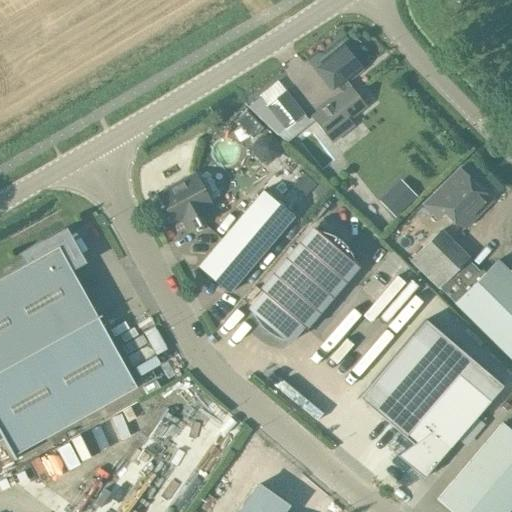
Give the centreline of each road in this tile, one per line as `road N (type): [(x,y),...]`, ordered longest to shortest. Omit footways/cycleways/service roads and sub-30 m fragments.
road 1 (residential): [(379,511),(217,375),(88,150)]
road 2 (tertiary): [(88,150),(337,0)]
road 3 (residential): [(511,155),(372,0)]
